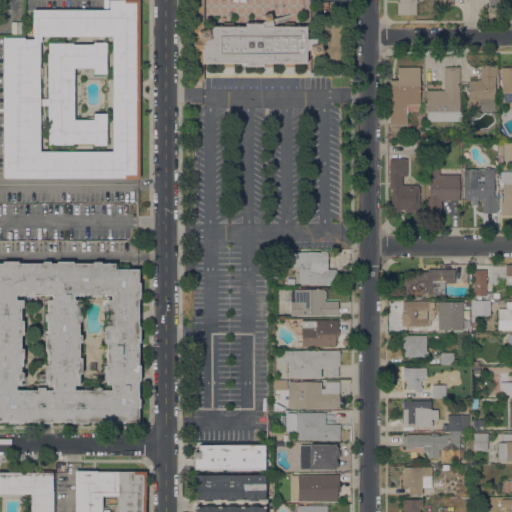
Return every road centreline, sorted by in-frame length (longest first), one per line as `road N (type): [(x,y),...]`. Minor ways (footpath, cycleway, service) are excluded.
road 1 (residential): [(163,0),(163,511)]
road 2 (tertiary): [(368,511),(368,0)]
road 3 (residential): [(163,444),(0,444)]
road 4 (residential): [(511,246),(368,245)]
road 5 (residential): [(511,37),(368,37)]
